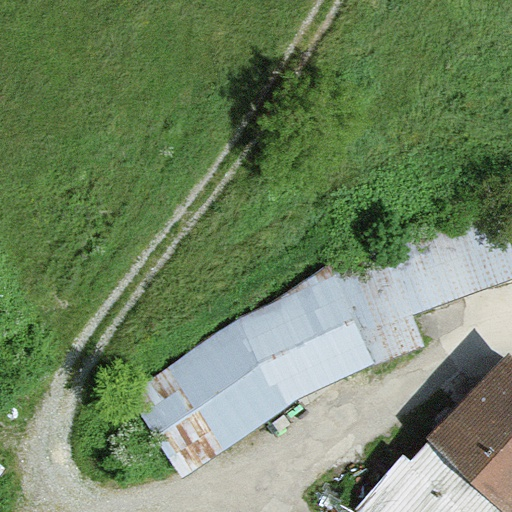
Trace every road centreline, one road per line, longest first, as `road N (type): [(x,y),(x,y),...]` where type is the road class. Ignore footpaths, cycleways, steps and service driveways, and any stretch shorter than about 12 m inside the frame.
road 1 (track): [(335,0),(274,107),(122,301),(65,389),(42,460),(74,511)]
road 2 (track): [(136,511),(203,500),(511,324)]
